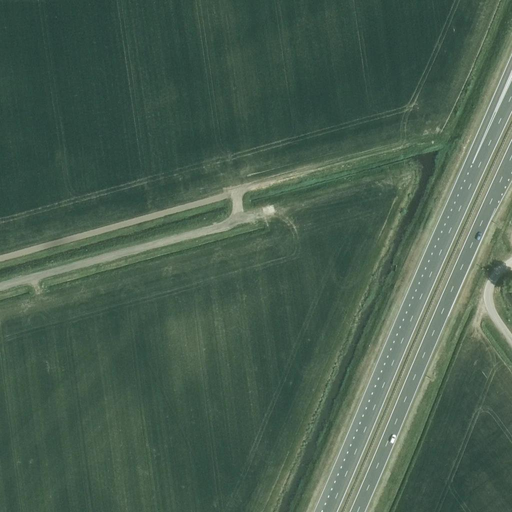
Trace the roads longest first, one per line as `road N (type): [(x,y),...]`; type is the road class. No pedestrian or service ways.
road 1 (trunk): [(356,511),(511,155)]
road 2 (trunk): [(478,166),(328,511)]
road 3 (unclassified): [(0,285),(247,216)]
